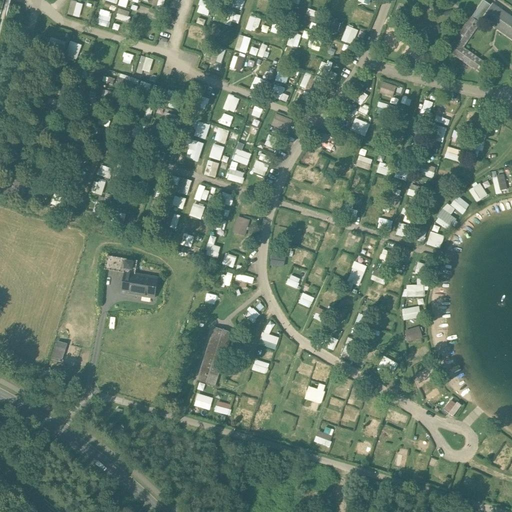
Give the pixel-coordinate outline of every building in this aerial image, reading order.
[(79,16),(82,2),(72,0),(70,0),(67,14),(79,16)] [(203,0),(199,0),(197,12),(208,15),(211,2),(203,0)] [(236,0),(234,7),(241,9),(244,0),(236,0)] [(256,0),(254,11),(265,12),(267,0),(256,0)] [(511,17),(493,4),(491,6),(484,1),(473,18),(471,17),(454,41),(463,48),(480,23),(482,19),(511,39),(511,17)] [(94,17),(98,18),(97,24),(108,26),(111,10),(95,8),(94,17)] [(115,18),(127,22),(131,12),(118,8),(115,18)] [(359,22),(363,12),(354,9),(351,19),(359,22)] [(255,31),(259,18),(249,15),(246,29),(255,31)] [(267,33),(269,26),(262,24),(260,31),(267,33)] [(356,35),(363,37),(365,31),(347,25),(341,41),(353,45),(356,35)] [(191,26),(189,36),(201,39),(203,29),(191,26)] [(297,47),(302,35),(292,31),(287,44),(297,47)] [(239,34),(234,49),(246,53),(250,38),(239,34)] [(48,48),(63,51),(65,40),(50,37),(48,48)] [(65,55),(77,59),(82,44),(70,40),(65,55)] [(454,41),(447,50),(484,76),(490,67),(463,48),(454,41)] [(93,46),(90,57),(99,60),(103,49),(93,46)] [(252,46),(249,53),(256,55),(259,48),(252,46)] [(260,48),(258,56),(267,57),(269,50),(260,48)] [(113,65),(124,69),(129,54),(118,50),(113,65)] [(232,54),(229,68),(241,70),(244,57),(232,54)] [(148,77),(154,59),(143,55),(137,73),(148,77)] [(302,56),(299,66),(308,68),(311,58),(302,56)] [(332,63),(322,60),(317,74),(327,78),(332,63)] [(275,79),(286,83),(290,71),(279,68),(275,79)] [(251,88),(263,92),(267,80),(255,76),(251,88)] [(384,78),(378,92),(391,97),(397,84),(384,78)] [(275,83),(270,94),(280,98),(285,87),(275,83)] [(360,105),(367,95),(361,90),(354,100),(360,105)] [(223,108),(235,112),(239,97),(228,94),(223,108)] [(506,113),(511,111),(511,95),(503,97),(506,113)] [(430,114),(432,101),(424,100),(422,113),(430,114)] [(376,108),(396,113),(398,107),(378,101),(376,108)] [(252,116),(261,117),(262,107),(254,106),(252,116)] [(436,108),(432,120),(447,125),(451,113),(436,108)] [(468,111),(466,124),(481,126),(483,114),(468,111)] [(164,121),(173,124),(175,115),(166,112),(164,121)] [(271,126),(288,132),(293,119),(275,113),(271,126)] [(350,130),(364,136),(370,123),(355,118),(350,130)] [(193,135),(206,139),(210,124),(197,120),(193,135)] [(375,120),(370,130),(384,137),(389,127),(375,120)] [(442,142),(447,127),(436,124),(432,138),(442,142)] [(214,139),(226,143),(230,131),(218,127),(214,139)] [(461,139),(463,133),(454,130),(452,136),(461,139)] [(243,132),(240,142),(252,146),(255,136),(243,132)] [(264,143),(272,148),(277,138),(269,134),(264,143)] [(186,157),(198,161),(203,143),(191,139),(186,157)] [(241,150),(244,144),(239,141),(234,152),(248,158),(250,154),(241,150)] [(220,160),(225,147),(213,143),(209,156),(220,160)] [(340,158),(344,148),(334,144),(330,154),(340,158)] [(448,145),(444,157),(458,162),(462,151),(448,145)] [(313,165),(318,155),(308,150),(303,161),(313,165)] [(184,164),(186,157),(179,154),(176,161),(184,164)] [(247,164),(249,158),(234,154),(233,160),(247,164)] [(369,170),(372,159),(358,155),(355,166),(369,170)] [(264,176),(268,164),(256,160),(251,171),(264,176)] [(215,176),(219,165),(208,161),(204,172),(215,176)] [(231,161),(227,179),(241,183),(244,172),(235,170),(237,162),(231,161)] [(388,175),(390,164),(379,162),(376,172),(388,175)] [(348,178),(352,169),(336,163),(333,173),(348,178)] [(421,163),(418,174),(433,177),(435,166),(421,163)] [(97,174),(110,177),(112,167),(99,164),(97,174)] [(312,178),(314,172),(295,165),(291,178),(302,182),(304,175),(312,178)] [(460,174),(472,178),(474,172),(462,167),(460,174)] [(450,184),(454,171),(440,168),(437,180),(450,184)] [(405,179),(407,172),(397,170),(396,178),(405,179)] [(310,184),(322,188),(326,175),(314,172),(310,184)] [(504,173),(493,175),(496,192),(508,190),(504,173)] [(187,194),(192,180),(177,176),(173,190),(187,194)] [(94,179),(90,191),(101,194),(105,182),(94,179)] [(330,182),(330,192),(340,193),(340,182),(330,182)] [(351,193),(364,195),(365,184),(352,182),(351,193)] [(476,202),(488,195),(480,182),(468,190),(476,202)] [(205,200),(209,188),(198,185),(195,197),(205,200)] [(303,202),(306,190),(295,187),(292,200),(303,202)] [(418,197),(420,191),(409,187),(407,193),(418,197)] [(381,201),(384,192),(374,188),(370,197),(381,201)] [(311,198),(308,204),(320,209),(325,196),(308,189),(305,196),(311,198)] [(221,202),(231,205),(234,195),(224,192),(221,202)] [(458,195),(450,204),(462,214),(470,205),(458,195)] [(183,207),(184,198),(174,196),(172,205),(183,207)] [(239,213),(251,215),(254,200),(242,198),(239,213)] [(89,200),(86,209),(97,213),(101,203),(89,200)] [(339,210),(340,201),(330,201),(329,210),(339,210)] [(189,215),(200,218),(204,206),(193,202),(189,215)] [(457,219),(451,214),(455,208),(446,202),(434,221),(449,230),(457,219)] [(375,226),(380,208),(373,206),(371,213),(365,212),(362,223),(375,226)] [(403,208),(400,219),(413,223),(416,211),(403,208)] [(278,209),(274,223),(286,227),(290,212),(278,209)] [(232,231),(243,235),(249,219),(237,215),(232,231)] [(380,217),(377,226),(389,230),(393,221),(380,217)] [(399,222),(395,234),(407,237),(410,225),(399,222)] [(299,245),(314,251),(320,236),(313,233),(316,227),(308,223),(299,245)] [(284,242),(288,228),(276,225),(273,239),(284,242)] [(426,244),(440,248),(444,235),(430,231),(426,244)] [(326,232),(321,244),(333,250),(339,237),(326,232)] [(190,246),(192,235),(183,233),(181,244),(190,246)] [(346,235),(344,244),(352,247),(355,238),(346,235)] [(358,255),(372,259),(375,247),(361,243),(358,255)] [(217,256),(219,246),(209,244),(207,253),(217,256)] [(323,255),(325,246),(318,245),(314,265),(327,268),(330,256),(323,255)] [(294,248),(289,262),(300,266),(305,252),(294,248)] [(401,259),(408,262),(412,250),(405,248),(401,259)] [(381,251),(381,260),(390,259),(390,251),(381,251)] [(222,264),(233,267),(236,256),(225,252),(222,264)] [(344,262),(347,255),(341,252),(333,268),(346,274),(351,265),(344,262)] [(346,286),(351,288),(353,283),(359,285),(366,265),(361,264),(363,257),(356,254),(346,286)] [(138,261),(107,256),(105,270),(125,273),(136,274),(138,261)] [(417,262),(414,272),(424,275),(427,264),(417,262)] [(370,279),(384,284),(388,274),(374,268),(370,279)] [(309,271),(304,280),(316,287),(321,277),(309,271)] [(232,275),(223,272),(220,283),(229,285),(232,275)] [(136,274),(125,273),(122,293),(154,299),(158,278),(136,274)] [(252,283),(253,277),(238,273),(235,283),(243,285),(244,281),(252,283)] [(297,288),(300,278),(289,274),(286,284),(297,288)] [(425,296),(424,285),(406,285),(406,289),(403,289),(403,296),(425,296)] [(289,303),(296,292),(287,287),(281,297),(289,303)] [(377,302),(380,291),(368,287),(364,298),(377,302)] [(321,302),(332,305),(335,295),(324,291),(321,302)] [(394,308),(397,295),(382,291),(379,304),(394,308)] [(205,302),(215,304),(217,294),(206,292),(205,302)] [(312,301),(314,297),(302,292),(301,296),(312,301)] [(309,307),(311,301),(300,297),(298,303),(309,307)] [(347,312),(352,301),(341,297),(337,308),(347,312)] [(251,306),(244,314),(253,322),(260,314),(251,306)] [(417,306),(401,308),(403,320),(419,317),(417,306)] [(296,311),(291,319),(299,325),(304,317),(296,311)] [(360,336),(365,315),(357,313),(352,334),(360,336)] [(379,315),(377,325),(385,326),(387,316),(379,315)] [(275,349),(278,337),(270,334),(274,322),(266,319),(259,344),(275,349)] [(407,340),(422,336),(419,325),(404,329),(407,340)] [(232,333),(214,327),(197,381),(215,387),(232,333)] [(318,341),(322,332),(311,328),(308,337),(318,341)] [(332,349),(337,340),(328,334),(323,344),(332,349)] [(347,337),(342,354),(350,356),(356,339),(347,337)] [(420,347),(426,357),(431,355),(425,344),(420,347)] [(63,348),(55,346),(51,359),(59,362),(63,348)] [(405,354),(411,366),(425,359),(420,347),(405,354)] [(280,351),(277,361),(288,365),(292,355),(280,351)] [(379,363),(393,371),(398,364),(384,355),(379,363)] [(255,358),(251,369),(266,373),(269,363),(255,358)] [(297,371),(309,376),(313,366),(300,361),(297,371)] [(317,381),(319,375),(327,376),(330,365),(315,361),(311,379),(317,381)] [(426,366),(413,374),(421,386),(433,378),(426,366)] [(229,371),(227,377),(237,380),(239,373),(229,371)] [(267,382),(281,388),(285,377),(271,371),(267,382)] [(337,376),(331,395),(345,399),(351,380),(337,376)] [(302,397),(308,379),(302,377),(299,383),(292,381),(288,393),(302,397)] [(247,382),(243,392),(256,399),(261,389),(247,382)] [(318,383),(317,387),(308,385),(305,399),(321,403),(325,384),(318,383)] [(353,384),(348,395),(358,400),(363,389),(353,384)] [(436,387),(421,398),(429,407),(443,396),(436,387)] [(209,409),(213,397),(197,392),(193,405),(209,409)] [(453,416),(461,405),(451,398),(443,409),(453,416)] [(214,410),(229,415),(232,404),(217,400),(214,410)] [(270,414),(272,404),(265,403),(264,413),(270,414)] [(299,417),(314,423),(318,411),(303,405),(299,417)] [(353,418),(357,409),(346,405),(338,424),(346,427),(350,417),(353,418)] [(384,415),(403,425),(407,416),(389,406),(384,415)] [(236,407),(233,420),(248,422),(250,410),(236,407)] [(327,407),(322,418),(334,424),(339,413),(327,407)] [(253,422),(268,425),(271,414),(256,411),(253,422)] [(284,419),(279,418),(276,429),(289,433),(294,415),(286,413),(284,419)] [(366,436),(374,437),(376,418),(368,417),(366,436)] [(391,437),(395,429),(384,424),(380,432),(391,437)] [(306,438),(309,428),(297,425),(294,435),(306,438)] [(326,427),(324,432),(318,429),(313,441),(328,446),(334,430),(326,427)] [(339,428),(335,440),(348,444),(352,432),(339,428)] [(489,458),(501,440),(489,432),(477,449),(489,458)] [(416,449),(426,452),(429,442),(420,439),(416,449)] [(368,457),(371,445),(358,441),(355,453),(368,457)] [(502,468),(511,453),(511,448),(503,443),(491,461),(502,468)] [(377,444),(372,459),(383,463),(388,448),(377,444)] [(425,471),(429,455),(417,453),(413,469),(425,471)] [(395,464),(405,466),(407,456),(397,454),(395,464)] [(433,475),(443,479),(449,465),(439,461),(433,475)] [(465,471),(461,483),(470,486),(475,475),(465,471)] [(472,488),(477,490),(483,475),(477,473),(472,488)] [(498,501),(509,505),(511,497),(511,490),(503,487),(498,501)]
